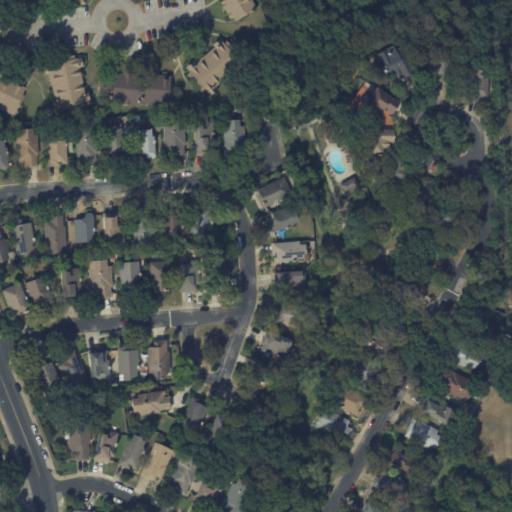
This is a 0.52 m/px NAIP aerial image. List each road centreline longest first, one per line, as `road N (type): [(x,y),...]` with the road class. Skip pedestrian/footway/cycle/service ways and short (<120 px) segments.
road 1 (residential): [(477,167),(485,188),(481,232),(335,511),(90,484),(45,493)]
road 2 (residential): [(0,194),(204,181),(232,199),(243,228),(250,313)]
road 3 (residential): [(0,351),(65,327),(250,313)]
road 4 (residential): [(477,167),(480,149),(469,123),(443,108),(415,117),(423,146),(477,167)]
road 5 (tertiary): [(0,372),(45,511)]
